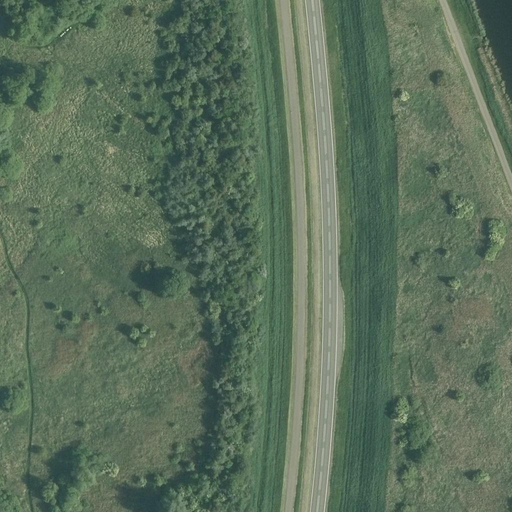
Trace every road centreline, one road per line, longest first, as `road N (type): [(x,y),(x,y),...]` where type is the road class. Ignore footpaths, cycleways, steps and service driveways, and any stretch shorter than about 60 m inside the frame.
road 1 (trunk): [(317,511),(329,269),(311,0)]
road 2 (unclassified): [(287,511),(297,217),(280,0)]
road 3 (unclassified): [(511,182),(442,0)]
